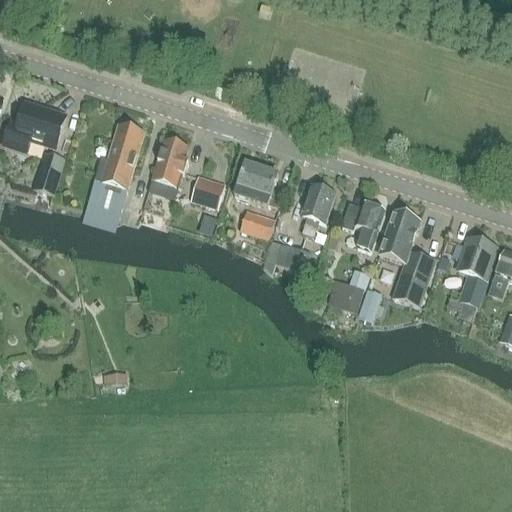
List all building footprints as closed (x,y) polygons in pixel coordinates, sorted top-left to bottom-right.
[(26,109),(19,130),(11,127),(4,150),(26,157),(30,146),(56,154),(66,122),(26,109)] [(102,162),(88,210),(83,228),(115,237),(120,220),(121,220),(128,196),(133,179),(145,138),(134,135),(134,132),(125,130),(123,132),(119,130),(109,164),(102,162)] [(171,146),(165,145),(148,198),(172,205),(181,177),(185,178),(189,165),(185,164),(189,152),(179,149),(179,147),(172,145),(171,146)] [(52,200),(63,164),(47,160),(36,195),(52,200)] [(235,202),(265,212),(266,209),(280,214),(285,200),(273,196),(278,179),(246,168),(235,202)] [(225,191),(198,182),(191,205),(218,213),(225,191)] [(308,222),(305,231),(303,239),(314,243),(316,235),(319,226),(326,228),(336,198),(311,190),(302,220),(308,222)] [(352,209),(352,210),(349,209),(341,232),(351,236),(353,230),(364,234),(358,252),(371,257),(386,215),(364,207),(362,213),(352,209)] [(276,226),(251,217),(247,216),(241,235),(269,244),(276,226)] [(413,248),(414,248),(418,237),(417,237),(420,226),(395,218),(380,260),(406,269),(394,304),(421,312),(436,267),(409,258),(413,248)] [(469,243),(458,275),(469,279),(460,305),(479,312),(488,286),(486,285),(497,252),(469,243)] [(273,246),(268,262),(266,261),(263,272),(272,280),(276,268),(285,271),(305,278),(312,258),(283,249),(273,246)] [(496,279),(490,299),(503,303),(510,284),(511,284),(511,257),(505,255),(497,279),(496,279)] [(349,290),(348,291),(335,287),(329,309),(342,312),(341,313),(357,317),(364,295),(349,290)] [(381,299),(369,295),(360,319),(373,324),(381,299)] [(499,347),(511,353),(511,321),(509,320),(499,347)]
